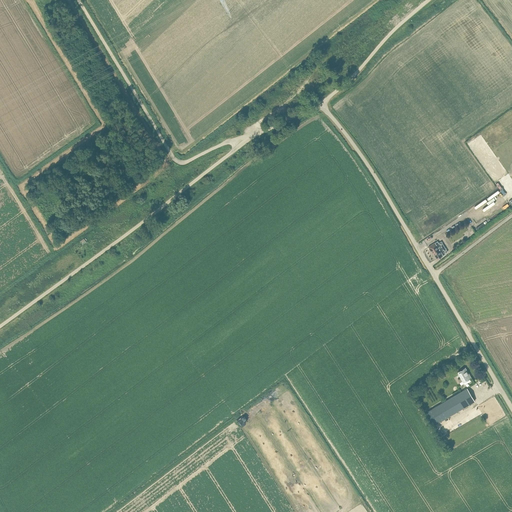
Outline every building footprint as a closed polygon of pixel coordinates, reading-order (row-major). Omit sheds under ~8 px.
[(325,80),(319,72),(315,74),(314,72),(312,74),(314,76),(311,78),(317,85),(325,80)] [(294,105),(311,92),(308,88),(298,75),(264,102),(266,105),(252,115),(256,120),(269,110),(270,111),(288,97),(294,105)] [(438,243),(437,241),(428,247),(433,254),(434,253),(437,259),(445,254),(445,253),(447,252),(441,241),(438,243)] [(463,382),(471,378),(465,368),(457,372),(460,377),(457,379),(460,383),(463,381),(463,382)] [(439,422),(443,419),(475,401),(467,388),(436,406),(425,413),(432,426),(439,422)]
